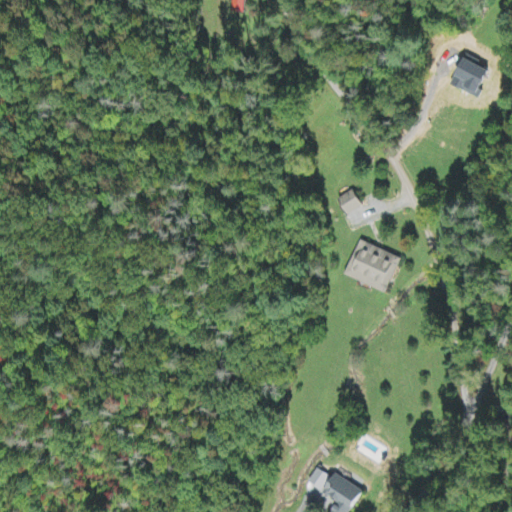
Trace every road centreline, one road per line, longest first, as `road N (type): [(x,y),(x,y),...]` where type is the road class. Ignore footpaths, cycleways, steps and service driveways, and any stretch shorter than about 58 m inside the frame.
road 1 (residential): [(511,383),(497,347),(432,350),(385,194),(280,0)]
road 2 (residential): [(447,511),(492,455),(497,347)]
